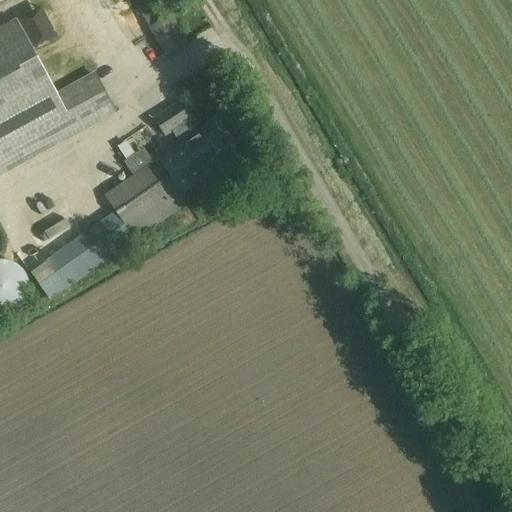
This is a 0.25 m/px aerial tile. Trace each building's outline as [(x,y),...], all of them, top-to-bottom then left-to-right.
[(160,0),(148,0),(137,8),(163,51),(184,38),(160,0)] [(35,6),(21,17),(37,38),(51,27),(35,6)] [(17,20),(0,28),(0,175),(114,113),(93,74),(57,93),(17,20)] [(189,203),(183,194),(236,159),(213,124),(199,133),(179,103),(153,119),(165,138),(173,133),(181,146),(160,160),(159,158),(105,196),(115,212),(45,261),(66,291),(156,228),(182,208),(182,209),(189,203)] [(85,168),(56,185),(68,206),(97,189),(85,168)] [(0,315),(3,315),(7,315),(11,314),(13,313),(15,312),(18,310),(20,309),(21,307),(23,306),(24,304),(25,302),(27,299),(28,297),(28,295),(29,293),(29,290),(29,288),(29,286),(29,284),(29,282),(28,280),(27,278),(27,276),(26,274),(23,271),(22,269),(21,268),(19,266),(15,264),(14,263),(10,261),(8,261),(4,260),(0,260),(0,315)]
